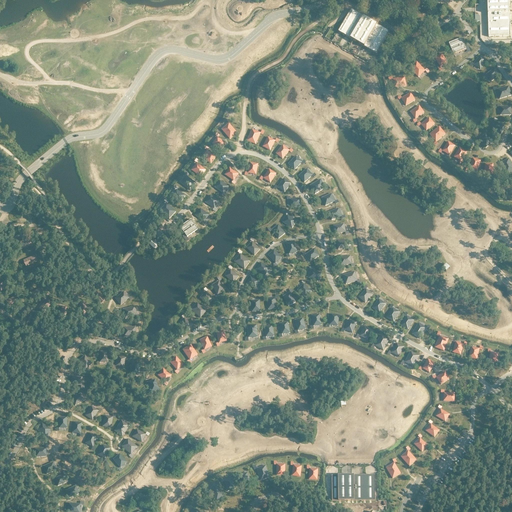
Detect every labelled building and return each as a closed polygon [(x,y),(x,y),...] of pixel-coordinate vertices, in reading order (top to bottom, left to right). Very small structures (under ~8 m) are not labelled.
[(509,0),(487,0),(489,37),(510,36),(509,0)] [(351,10),(338,32),(376,54),(389,32),(351,10)] [(461,38),(449,43),(454,55),(466,50),(461,38)] [(447,63),(442,54),(435,59),(441,67),(447,63)] [(481,69),(487,61),(480,56),(474,65),(481,69)] [(425,71),(417,62),(410,69),(418,78),(425,71)] [(491,82),(500,75),(495,69),(486,75),(491,82)] [(394,89),(406,86),(404,77),(392,80),(394,89)] [(500,99),(511,96),(509,87),(497,90),(500,99)] [(406,106),(415,100),(411,93),(402,99),(406,106)] [(415,119),(424,113),(419,106),(411,112),(415,119)] [(500,115),(511,115),(511,107),(500,107),(500,115)] [(426,131),(434,124),(429,118),(421,125),(426,131)] [(492,129),(501,135),(505,128),(496,122),(492,129)] [(222,130),(230,139),(237,133),(229,124),(222,130)] [(436,142),(445,134),(439,127),(430,135),(436,142)] [(252,130),(247,141),(256,145),(261,134),(252,130)] [(479,140),(486,148),(492,143),(486,135),(479,140)] [(226,144),(217,137),(212,144),(221,150),(226,144)] [(268,137),(263,147),(270,151),(275,141),(268,137)] [(449,155),(455,146),(448,142),(442,151),(449,155)] [(283,146),(276,154),(282,159),(289,151),(283,146)] [(461,162),(467,153),(460,148),(454,157),(461,162)] [(215,157),(207,151),(202,157),(210,164),(215,157)] [(296,157),(289,164),(294,170),(302,162),(296,157)] [(477,171),(481,161),(473,159),(470,169),(477,171)] [(511,171),(511,164),(509,159),(500,164),(506,174),(511,171)] [(256,175),(258,164),(250,163),(248,173),(256,175)] [(206,171),(197,164),(192,171),(200,177),(206,171)] [(493,175),(493,164),(485,164),(485,175),(493,175)] [(238,174),(230,168),(225,175),(234,181),(238,174)] [(307,169),(299,176),(304,183),(312,175),(307,169)] [(270,183),(276,174),(269,170),(263,179),(270,183)] [(195,184),(187,177),(181,184),(190,191),(195,184)] [(285,192),(291,184),(284,179),(278,188),(285,192)] [(320,180),(310,186),(315,194),(325,188),(320,180)] [(228,187),(220,181),(215,187),(223,194),(228,187)] [(172,197),(181,203),(185,196),(176,190),(172,197)] [(332,194),(322,199),(325,206),(335,202),(332,194)] [(219,201),(210,196),(206,203),(215,208),(219,201)] [(290,208),(301,207),(300,199),(290,200),(290,208)] [(160,211),(169,219),(176,212),(167,204),(160,211)] [(209,216),(201,209),(196,216),(204,222),(209,216)] [(339,209),(329,212),(332,220),(342,217),(339,209)] [(283,223),(292,228),(297,221),(287,216),(283,223)] [(191,219),(180,227),(187,237),(198,230),(191,219)] [(344,224),(333,226),(335,234),(346,232),(344,224)] [(272,230),(279,239),(285,234),(278,225),(272,230)] [(160,231),(156,234),(159,239),(160,239),(160,240),(163,238),(162,237),(163,237),(163,236),(164,235),(163,232),(161,233),(160,231)] [(33,239),(21,241),(22,248),(34,246),(33,239)] [(347,240),(337,241),(338,250),(348,248),(347,240)] [(153,241),(150,244),(155,249),(156,249),(158,247),(157,247),(158,246),(157,245),(159,244),(156,242),(155,243),(153,241)] [(247,248),(254,256),(260,250),(252,242),(247,248)] [(297,252),(294,242),(286,244),(289,254),(297,252)] [(310,262),(319,256),(315,249),(306,255),(310,262)] [(281,258),(274,250),(268,256),(276,263),(281,258)] [(235,262),(245,269),(250,262),(240,254),(235,262)] [(34,256),(24,261),(27,266),(37,261),(34,256)] [(350,256),(340,257),(341,266),(351,264),(350,256)] [(270,269),(261,263),(256,270),(265,276),(270,269)] [(225,276),(234,283),(239,277),(231,270),(225,276)] [(309,278),(319,282),(322,274),(312,271),(309,278)] [(355,272),(343,276),(346,285),(357,281),(355,272)] [(260,282),(250,277),(247,284),(256,289),(260,282)] [(212,286),(217,295),(224,291),(219,282),(212,286)] [(298,290),(306,298),(311,292),(304,284),(298,290)] [(42,294),(39,289),(30,294),(33,299),(42,294)] [(366,290),(359,298),(365,303),(372,295),(366,290)] [(93,297),(101,305),(105,300),(97,292),(93,297)] [(123,292),(115,299),(120,305),(129,298),(123,292)] [(200,298),(208,305),(213,299),(206,292),(200,298)] [(283,297),(288,306),(295,302),(290,293),(283,297)] [(18,303),(15,296),(5,302),(8,308),(18,303)] [(267,299),(268,309),(276,309),(276,298),(267,299)] [(44,313),(51,304),(46,300),(39,309),(44,313)] [(379,300),(373,308),(379,313),(385,304),(379,300)] [(251,301),(252,312),(260,311),(260,301),(251,301)] [(191,310),(200,318),(206,311),(197,303),(191,310)] [(28,306),(17,312),(20,318),(31,313),(28,306)] [(87,306),(80,307),(81,319),(88,319),(87,306)] [(63,307),(58,318),(64,321),(69,310),(63,307)] [(134,307),(123,310),(125,319),(137,316),(134,307)] [(392,308),(387,317),(394,322),(399,313),(392,308)] [(322,325),(320,314),(312,316),(313,326),(322,325)] [(338,326),(339,315),(331,314),(330,325),(338,326)] [(407,317),(401,326),(408,330),(414,321),(407,317)] [(306,329),(303,318),(295,321),(298,331),(306,329)] [(180,326),(189,331),(193,324),(184,319),(180,326)] [(352,333),(357,323),(349,320),(345,330),(352,333)] [(290,333),(288,322),(280,324),(282,334),(290,333)] [(420,339),(427,328),(419,324),(412,334),(420,339)] [(258,337),(257,325),(248,326),(248,338),(258,337)] [(274,336),(273,326),(264,327),(266,337),(274,336)] [(135,327),(123,328),(123,337),(136,337),(135,327)] [(367,340),(372,330),(364,327),(360,336),(367,340)] [(227,341),(224,331),(216,333),(219,343),(227,341)] [(381,335),(375,346),(383,350),(389,340),(381,335)] [(440,336),(435,348),(444,351),(448,340),(440,336)] [(211,347),(207,337),(199,341),(204,350),(211,347)] [(456,342),(453,352),(460,355),(464,345),(456,342)] [(399,357),(404,347),(397,343),(391,353),(399,357)] [(197,355),(190,345),(183,350),(190,360),(197,355)] [(471,347),(469,358),(477,360),(479,349),(471,347)] [(108,362),(107,352),(99,352),(99,362),(108,362)] [(411,352),(405,362),(413,367),(419,356),(411,352)] [(491,353),(489,363),(497,365),(499,354),(491,353)] [(92,364),(85,356),(78,361),(85,369),(92,364)] [(123,368),(126,358),(118,356),(115,367),(123,368)] [(183,365),(176,357),(170,362),(177,370),(183,365)] [(429,373),(435,364),(428,359),(422,368),(429,373)] [(139,375),(140,363),(130,363),(130,375),(139,375)] [(171,376),(163,369),(158,375),(166,382),(171,376)] [(441,385),(450,379),(445,372),(436,378),(441,385)] [(82,377),(71,377),(71,385),(81,386),(82,377)] [(159,390),(155,380),(147,383),(151,393),(159,390)] [(444,401),(454,402),(455,394),(444,393),(444,401)] [(81,394),(71,398),(75,406),(85,401),(81,394)] [(91,407),(85,416),(92,420),(98,411),(91,407)] [(436,416),(445,422),(450,415),(440,409),(436,416)] [(105,416),(103,426),(111,428),(113,418),(105,416)] [(67,428),(66,418),(58,418),(59,429),(67,428)] [(121,421),(114,431),(122,436),(129,426),(121,421)] [(80,434),(82,423),(74,422),(72,433),(80,434)] [(50,430),(42,424),(37,430),(45,437),(50,430)] [(426,431),(434,438),(439,431),(431,425),(426,431)] [(146,435),(136,430),(132,437),(141,442),(146,435)] [(93,447),(97,437),(90,434),(85,443),(93,447)] [(137,447),(127,439),(121,447),(131,454),(137,447)] [(414,444),(422,452),(428,446),(420,439),(414,444)] [(105,459),(110,449),(102,445),(98,455),(105,459)] [(46,457),(45,448),(35,449),(36,458),(46,457)] [(401,457),(409,466),(416,460),(408,451),(401,457)] [(126,462),(119,454),(113,460),(120,468),(126,462)] [(53,463),(43,467),(46,474),(56,470),(53,463)] [(386,468),(393,479),(401,474),(394,463),(386,468)] [(277,465),(277,475),(285,476),(285,465),(277,465)] [(257,469),(260,481),(269,478),(266,466),(257,469)] [(293,466),(292,476),(300,477),(302,467),(293,466)] [(310,469),(309,480),(317,480),(318,470),(310,469)] [(240,475),(243,486),(251,483),(248,473),(240,475)] [(64,475),(54,479),(58,486),(67,482),(64,475)] [(375,476),(332,476),(332,502),(375,501),(375,476)] [(224,481),(227,491),(235,489),(231,478),(224,481)] [(209,492),(216,502),(223,496),(216,486),(209,492)] [(76,487),(66,491),(69,498),(79,494),(76,487)] [(386,511),(386,500),(378,500),(378,511),(386,511)] [(79,511),(80,505),(68,503),(67,511),(79,511)]
